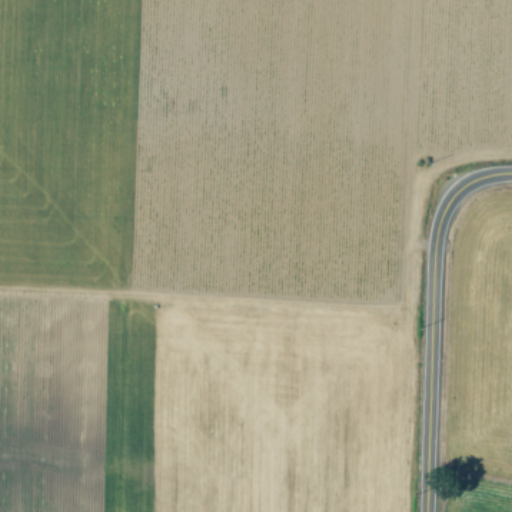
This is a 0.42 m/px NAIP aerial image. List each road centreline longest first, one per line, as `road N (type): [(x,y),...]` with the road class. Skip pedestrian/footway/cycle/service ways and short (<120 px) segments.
road 1 (track): [(0,290),(349,303),(378,288),(405,251),(434,244)]
road 2 (tertiary): [(426,511),(438,220),(467,181),(511,171)]
